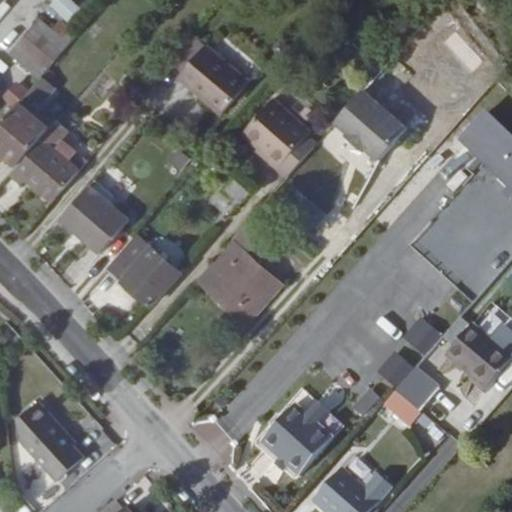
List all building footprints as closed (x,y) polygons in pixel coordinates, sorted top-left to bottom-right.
[(69,0),(51,0),(47,5),(67,22),(79,8),(69,0)] [(70,44),(53,29),(41,18),(11,53),(40,79),(43,75),(70,44)] [(62,19),(53,29),(70,44),(79,33),(62,19)] [(96,21),(75,44),(85,53),(105,29),(96,21)] [(162,75),(172,84),(199,52),(189,43),(162,75)] [(172,84),(216,121),(243,89),(199,52),(172,84)] [(0,149),(19,166),(51,128),(36,114),(58,88),(43,75),(40,79),(0,125),(0,149)] [(337,122),(381,161),(411,128),(366,89),(337,122)] [(243,132),(260,147),(290,175),(319,142),(329,131),(311,114),(302,123),(275,99),(243,132)] [(454,138),(511,192),(511,132),(484,106),(454,138)] [(57,121),(51,128),(19,166),(12,174),(23,183),(28,178),(53,201),(81,170),(71,161),(79,152),(64,139),(70,132),(57,121)] [(287,178),(290,175),(260,147),(257,151),(287,178)] [(177,176),(189,157),(175,148),(163,167),(177,176)] [(424,189),(438,202),(465,174),(450,160),(424,189)] [(105,196),(122,181),(110,169),(93,184),(105,196)] [(234,177),(224,188),(242,203),(251,192),(234,177)] [(91,185),(62,219),(100,253),(131,219),(91,185)] [(250,254),(264,238),(247,222),(233,239),(197,279),(247,323),(283,283),(250,254)] [(138,234),(108,269),(151,305),(182,271),(138,234)] [(425,357),(441,332),(416,315),(400,341),(425,357)] [(511,363),(511,354),(474,323),(448,356),(490,390),(511,363)] [(362,416),(380,399),(368,387),(350,404),(362,416)] [(398,391),(387,405),(412,427),(424,413),(398,391)] [(55,419),(41,401),(21,418),(25,441),(60,480),(86,457),(53,420),(55,419)] [(298,402),(262,443),(301,478),(338,437),(298,402)] [(424,482),(459,444),(449,435),(414,472),(424,482)] [(345,468),(314,502),(325,511),(372,511),(383,501),(345,468)]
